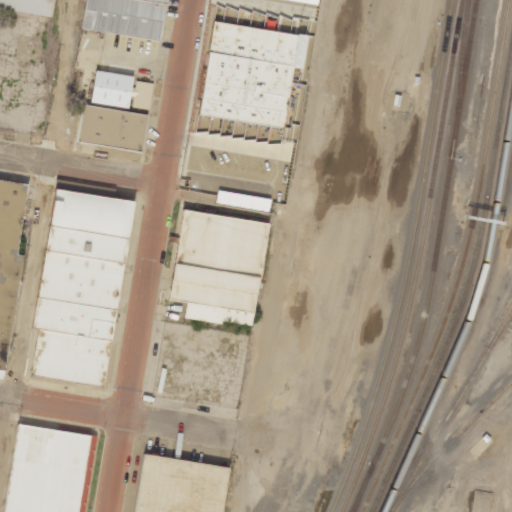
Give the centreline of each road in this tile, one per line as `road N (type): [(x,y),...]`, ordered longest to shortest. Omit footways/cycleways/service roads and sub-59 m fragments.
road 1 (residential): [(190,0),(109,511)]
road 2 (residential): [(0,158),(266,205)]
road 3 (residential): [(0,396),(230,435)]
